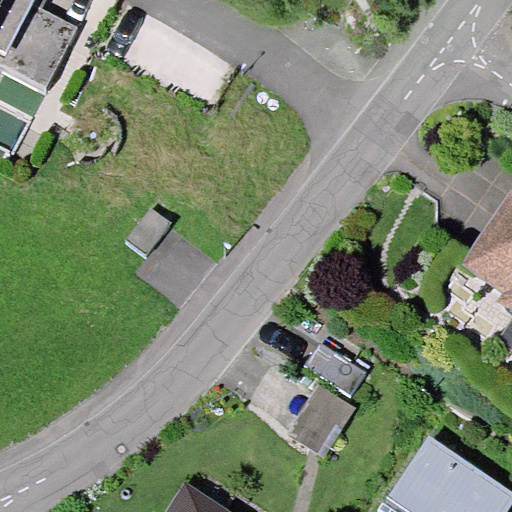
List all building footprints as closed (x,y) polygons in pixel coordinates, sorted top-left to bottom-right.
[(24,9),(28,0),(0,0),(0,75),(41,97),(73,35),(24,9)] [(121,247),(141,262),(166,230),(145,215),(121,247)] [(511,216),(510,215),(472,271),(511,297),(511,299),(508,306),(511,308),(511,216)] [(361,379),(315,349),(299,374),(345,404),(361,379)] [(287,440),(319,460),(346,416),(315,396),(287,440)] [(426,452),(386,511),(500,511),(505,505),(472,483),(477,476),(436,448),(431,456),(426,452)] [(172,511),(203,511),(182,498),(172,511)]
